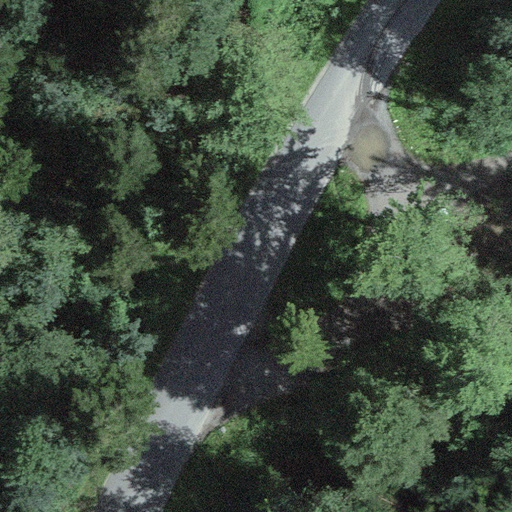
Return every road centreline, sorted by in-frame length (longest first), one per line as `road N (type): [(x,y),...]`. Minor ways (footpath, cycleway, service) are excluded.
road 1 (unclassified): [(146,511),(241,253),(411,0)]
road 2 (track): [(351,90),(385,136),(410,234),(349,328),(263,365),(200,364)]
road 3 (track): [(0,286),(241,253)]
